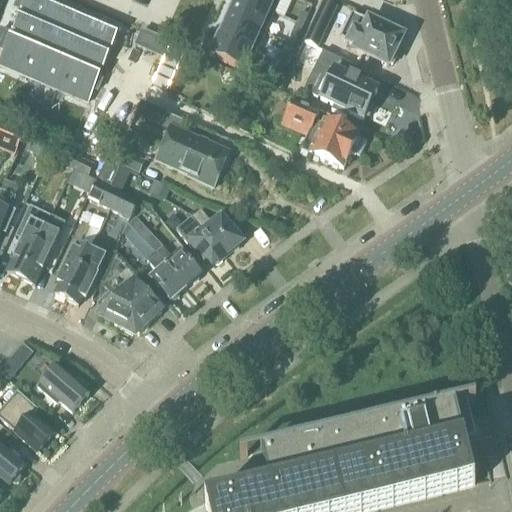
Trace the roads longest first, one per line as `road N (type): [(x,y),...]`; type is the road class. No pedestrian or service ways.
road 1 (tertiary): [(160,421),(471,189)]
road 2 (residential): [(160,421),(84,353),(0,312)]
road 3 (residential): [(511,362),(471,189)]
road 4 (unclassified): [(433,34),(471,189)]
road 5 (tertiary): [(67,511),(160,421)]
